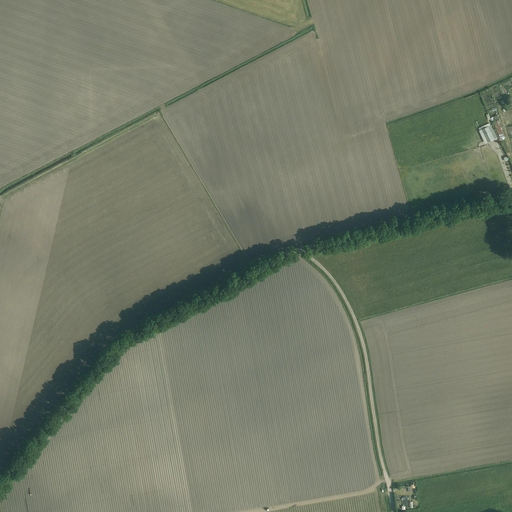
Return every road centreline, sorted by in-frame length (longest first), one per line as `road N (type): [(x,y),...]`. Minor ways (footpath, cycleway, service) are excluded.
road 1 (track): [(511,197),(300,248),(125,338),(0,487)]
road 2 (track): [(300,248),(340,288),(354,316),(394,511)]
